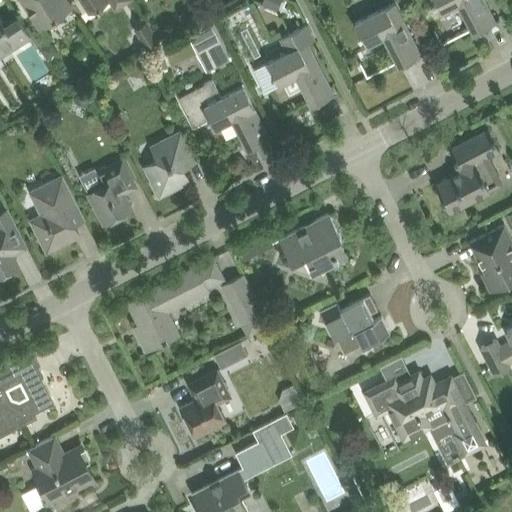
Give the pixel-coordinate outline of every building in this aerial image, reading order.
[(68,0),(23,0),(39,26),(71,5),(68,0)] [(82,0),(89,11),(105,0),(82,0)] [(261,0),(260,5),(276,11),(280,0),(261,0)] [(436,0),(442,11),(459,2),(474,32),(501,19),(500,17),(496,20),(485,0),(436,0)] [(395,1),(374,12),(357,21),(355,22),(367,44),(384,35),(397,61),(399,65),(408,61),(426,52),(425,50),(421,53),(412,35),(395,1)] [(0,14),(0,47),(15,38),(19,44),(32,36),(17,13),(4,21),(0,14)] [(147,19),(134,28),(146,47),(160,38),(147,19)] [(231,58),(214,23),(189,35),(206,70),(231,58)] [(307,24),(280,38),(287,51),(254,68),(265,90),(279,83),(280,83),(297,75),(312,104),(339,91),(338,90),(334,92),(309,42),(315,39),(307,24)] [(132,74),(146,77),(149,61),(134,59),(132,74)] [(274,133),(270,136),(244,84),(222,95),(213,78),(180,95),(195,126),(211,118),(216,127),(220,125),(226,137),(239,131),(248,148),(275,134),(274,133)] [(496,170),(489,156),(500,151),(489,128),(450,148),(461,169),(436,182),(439,189),(438,192),(444,203),(447,204),(450,211),(491,190),(484,177),(496,170)] [(189,178),(183,166),(195,159),(181,131),(153,145),(160,158),(146,165),(154,180),(151,181),(157,192),(160,191),(161,193),(189,178)] [(120,218),(121,213),(132,207),(124,191),(137,185),(123,158),(99,170),(106,183),(89,191),(105,222),(107,221),(111,222),(120,218)] [(80,234),(74,223),(86,217),(63,173),(31,190),(43,213),(31,219),(47,251),(80,234)] [(0,275),(19,265),(13,253),(28,246),(9,208),(0,212),(0,275)] [(330,212),(280,237),(289,255),(292,261),(302,256),(311,252),(320,270),(321,271),(331,266),(349,257),(339,238),(342,236),(330,212)] [(488,231),(471,240),(490,278),(486,280),(491,289),(511,277),(511,237),(505,223),(488,231)] [(267,228),(239,243),(245,256),(274,241),(267,228)] [(168,310),(210,288),(198,264),(127,300),(143,330),(138,333),(147,350),(181,333),(168,310)] [(249,334),(270,323),(244,273),(223,284),(249,334)] [(338,300),(321,308),(335,336),(336,335),(339,339),(342,342),(345,343),(349,345),(353,345),(356,345),(360,345),(365,343),(365,344),(391,331),(382,314),(375,318),(372,311),(379,308),(371,292),(353,301),(341,307),(338,300)] [(482,346),(491,363),(496,372),(510,365),(509,362),(511,360),(511,327),(507,330),(511,338),(511,339),(500,346),(496,338),(482,346)] [(222,366),(248,353),(241,339),(215,352),(222,366)] [(32,349),(0,365),(0,418),(5,427),(55,401),(42,376),(45,375),(32,349)] [(196,433),(214,424),(226,418),(218,402),(231,395),(218,368),(189,383),(197,397),(181,405),(196,433)] [(453,427),(466,451),(485,441),(464,400),(475,394),(464,372),(453,377),(452,375),(436,383),(435,382),(423,378),(419,370),(394,383),(391,378),(366,390),(379,415),(391,409),(405,437),(431,423),(437,435),(453,427)] [(244,477),(293,454),(282,433),(295,426),(288,412),(254,429),(259,439),(236,451),(243,465),(193,491),(201,507),(203,505),(206,511),(249,511),(241,496),(251,491),(244,477)] [(55,434),(29,447),(39,466),(34,468),(42,484),(38,487),(49,509),(56,505),(53,500),(51,497),(66,489),(67,492),(89,481),(92,487),(98,484),(87,462),(91,459),(82,442),(81,443),(82,445),(65,454),(55,434)]
